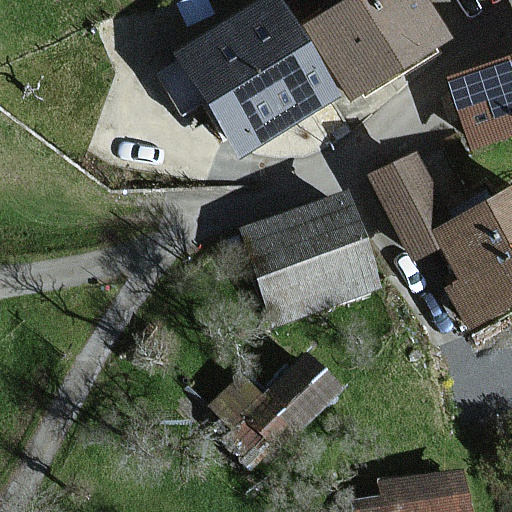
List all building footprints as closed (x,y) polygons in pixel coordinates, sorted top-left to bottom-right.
[(404,0),(349,0),(321,18),(301,31),(344,97),(431,42),(409,8),(404,0)] [(309,0),(321,18),(349,0),(309,0)] [(422,0),(404,0),(409,8),(422,0)] [(323,97),(262,1),(172,59),(233,155),(323,97)] [(511,134),(511,60),(445,82),(466,149),(511,134)] [(511,191),(446,227),(408,158),(367,181),(410,259),(437,244),(459,285),(446,292),(465,325),(511,299),(511,191)] [(369,289),(337,198),(241,231),(272,322),(369,289)] [(330,393),(299,363),(259,402),(241,383),(213,411),(232,430),(220,441),(246,467),(278,436),(282,441),(330,393)] [(457,511),(452,475),(380,484),(382,502),(352,506),(352,511),(457,511)]
